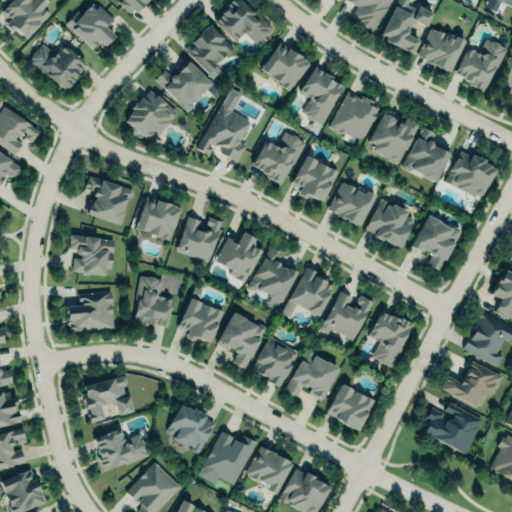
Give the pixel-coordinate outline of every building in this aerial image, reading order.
[(0,13),(11,0),(43,0),(46,2),(42,7),(48,13),(38,24),(24,39),(12,27),(9,30),(4,25),(8,20),(0,13)] [(128,13),(132,9),(136,12),(148,0),(120,0),(117,3),(128,13)] [(213,19),(234,40),(243,30),(255,42),(272,25),(259,12),(255,16),(251,12),(252,11),(241,0),(227,0),(225,2),(227,4),(213,19)] [(347,0),(356,6),(349,18),(371,32),(390,0),(347,0)] [(396,0),(379,35),(385,38),(383,42),(399,50),(400,48),(411,53),(417,40),(405,35),(410,24),(413,23),(414,21),(424,26),(431,13),(418,7),(416,9),(406,4),(408,0),(396,0)] [(511,0),(485,0),(485,1),(497,7),(499,2),(511,8),(511,0)] [(64,22),(90,49),(99,41),(104,46),(113,37),(104,28),(113,19),(98,4),(93,9),(89,5),(80,14),(76,10),(64,22)] [(232,45),(214,63),(219,68),(211,76),(183,48),(191,40),(190,39),(208,21),(232,45)] [(415,53),(447,68),(463,35),(454,31),(450,33),(438,29),(433,28),(428,26),(422,36),(418,45),(415,53)] [(466,46),(452,72),(463,78),(462,79),(471,84),(470,85),(482,90),(493,68),(495,69),(506,48),(484,37),(476,52),(466,46)] [(287,89),(307,62),(306,61),(307,61),(303,58),(304,57),(300,54),(300,53),(293,48),(292,48),(288,45),(287,46),(278,40),(258,65),(268,72),(267,73),(279,81),(278,82),(287,89)] [(45,77),(26,62),(41,43),(53,53),(61,44),(84,63),(77,71),(78,72),(73,78),(74,79),(64,91),(46,76),(45,77)] [(191,99),(192,100),(190,102),(191,105),(188,109),(185,109),(153,77),(163,67),(169,74),(170,72),(172,72),(174,72),(175,72),(177,69),(177,68),(175,66),(184,57),(186,59),(187,58),(209,81),(191,99)] [(298,88),(312,64),(341,82),(321,123),(307,116),(298,109),(308,95),(298,88)] [(192,145),(209,154),(235,162),(245,142),(239,139),(248,119),(231,109),(239,92),(226,85),(192,145)] [(122,118),(145,137),(149,137),(152,134),(152,128),(157,132),(167,119),(165,118),(166,116),(168,118),(175,110),(147,87),(141,95),(140,94),(135,100),(134,99),(129,105),(131,107),(122,118)] [(378,105),(345,90),(328,126),(360,142),(378,105)] [(0,145),(13,154),(20,143),(13,138),(16,134),(19,136),(22,132),(24,133),(22,137),(30,142),(38,130),(3,106),(0,110),(0,145)] [(417,121),(396,161),(393,162),(387,159),(385,156),(370,148),(371,144),(369,143),(369,139),(366,138),(381,109),(393,116),(390,121),(394,123),(396,119),(402,122),(406,115),(417,121)] [(420,125),(400,165),(401,168),(405,170),(412,169),(432,180),(447,153),(432,145),(429,140),(433,132),(420,125)] [(249,167),(281,183),(302,140),(283,131),(276,146),(263,140),(249,167)] [(442,181),(476,198),(495,165),(484,159),(484,156),(471,149),(465,150),(459,148),(454,155),(442,181)] [(0,176),(2,178),(4,174),(12,179),(13,178),(14,179),(19,171),(18,171),(20,168),(0,153),(0,176)] [(322,202),(336,170),(302,155),(290,184),(298,188),(297,191),(322,202)] [(86,172),(100,174),(111,177),(113,173),(132,180),(120,221),(83,210),(91,190),(81,185),(82,179),(81,175),(82,172),(86,172)] [(322,208),(359,226),(377,191),(355,181),(347,180),(338,178),(322,208)] [(134,228),(169,239),(179,206),(144,196),(134,228)] [(398,245),(411,220),(411,216),(407,214),(402,215),(405,209),(391,202),(390,204),(386,202),(387,200),(379,196),(376,201),(377,202),(374,208),(373,207),(367,219),(363,226),(373,231),(372,233),(381,237),(381,236),(384,238),(383,238),(392,243),(393,242),(398,245)] [(426,214),(408,246),(421,251),(423,249),(427,251),(428,254),(430,255),(425,263),(437,270),(457,232),(457,228),(453,226),(448,226),(426,214)] [(186,216),(175,249),(206,260),(220,220),(207,216),(204,223),(186,216)] [(252,240),(261,245),(242,280),(227,271),(230,266),(213,258),(226,234),(231,236),(230,238),(235,241),(242,228),(254,236),(252,240)] [(68,232),(97,235),(97,236),(112,239),(108,267),(104,267),(104,268),(104,270),(102,273),(70,269),(72,256),(78,256),(79,252),(75,251),(75,247),(67,246),(68,240),(67,240),(68,232)] [(255,286),(255,287),(254,288),(251,288),(247,286),(246,284),(267,244),(271,246),(272,245),(279,249),(278,250),(277,250),(275,253),(273,253),(272,257),(279,260),(277,263),(281,265),(282,264),(287,267),(288,265),(295,269),(278,300),(267,293),(268,292),(255,286)] [(278,311),(287,315),(295,301),(317,312),(328,294),(332,282),(320,272),(311,265),(305,263),(296,273),(278,311)] [(511,316),(511,272),(502,267),(489,292),(499,297),(492,310),(505,317),(507,314),(511,316)] [(164,325),(170,297),(157,294),(161,278),(154,276),(151,274),(148,274),(145,275),(138,273),(133,297),(136,298),(131,321),(146,325),(146,321),(164,325)] [(77,292),(109,289),(110,303),(109,303),(111,325),(68,329),(67,322),(65,322),(64,316),(66,315),(65,310),(64,310),(64,303),(77,302),(77,292)] [(370,299),(358,293),(354,300),(358,303),(356,306),(352,304),(351,306),(346,303),(350,295),(338,289),(317,327),(326,332),(329,326),(350,337),(370,299)] [(208,344),(221,310),(187,297),(176,327),(186,331),(184,335),(208,344)] [(411,322),(399,343),(403,346),(390,366),(384,362),(382,362),(380,362),(378,360),(377,358),(370,355),(378,340),(366,334),(380,308),(389,313),(390,313),(393,315),(397,317),(398,315),(411,322)] [(232,310),(214,341),(227,348),(229,344),(233,346),(233,349),(235,350),(231,359),(243,366),(264,327),(263,325),(259,322),(255,323),(232,310)] [(496,365),(501,354),(496,352),(501,340),(511,344),(511,325),(478,311),(462,350),(496,365)] [(267,333),(253,358),(254,359),(250,367),(256,369),(259,371),(262,374),(263,373),(267,375),(265,378),(272,380),(277,385),(290,363),(286,361),(289,356),(292,358),(296,350),(276,338),(267,333)] [(283,387),(299,359),(305,348),(308,347),(312,349),(313,354),(324,360),(325,360),(337,367),(319,398),(307,392),(309,388),(309,387),(305,385),(304,386),(300,385),(295,394),(289,393),(283,387)] [(501,375),(469,360),(459,382),(445,375),(439,388),(478,407),(486,392),(491,394),(501,375)] [(0,367),(8,367),(11,381),(0,383),(0,367)] [(80,384),(88,421),(102,418),(99,405),(114,402),(117,414),(131,411),(122,375),(80,384)] [(340,381),(325,410),(340,419),(339,420),(346,424),(347,423),(352,426),(353,426),(356,428),(372,399),(365,394),(364,395),(359,391),(351,388),(351,387),(340,381)] [(0,424),(19,421),(14,395),(9,396),(7,389),(0,391),(0,424)] [(511,399),(511,423),(501,418),(511,399)] [(446,400),(480,418),(462,453),(421,431),(426,420),(422,418),(429,405),(441,411),(446,400)] [(213,421),(196,451),(188,447),(190,444),(186,442),(185,445),(171,437),(173,433),(169,434),(165,431),(164,428),(179,401),(184,404),(184,403),(191,407),(192,404),(199,408),(198,410),(204,413),(203,415),(213,421)] [(0,432),(0,467),(23,462),(20,448),(12,450),(10,445),(24,442),(21,428),(0,432)] [(123,439),(119,428),(90,437),(101,471),(147,455),(139,433),(123,439)] [(213,482),(216,476),(234,484),(253,440),(240,435),(238,439),(217,430),(197,475),(213,482)] [(511,436),(505,433),(504,435),(501,434),(495,444),(498,446),(488,466),(511,478),(511,436)] [(258,443),(244,470),(249,473),(250,475),(255,478),(258,478),(266,483),(265,486),(274,491),(290,461),(286,460),(287,458),(274,451),(274,450),(269,447),(268,448),(258,443)] [(135,511),(154,511),(179,486),(152,461),(124,491),(140,506),(135,511)] [(0,484),(0,477),(28,466),(34,476),(40,489),(39,490),(41,494),(41,495),(43,499),(13,511),(10,511),(10,508),(8,505),(9,504),(7,498),(2,490),(0,484)] [(277,500),(303,511),(304,508),(313,511),(315,511),(328,484),(292,468),(277,500)] [(205,511),(180,499),(173,511),(205,511)]
